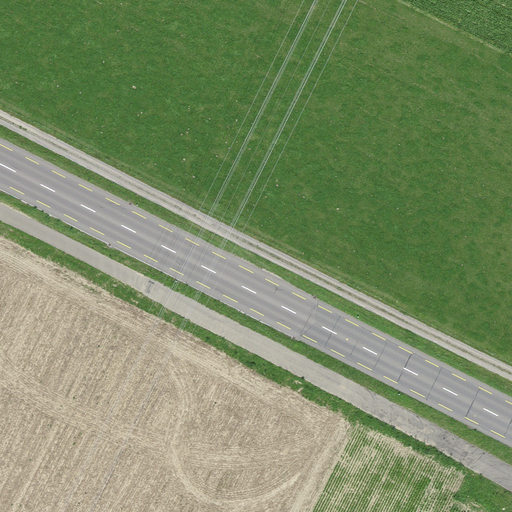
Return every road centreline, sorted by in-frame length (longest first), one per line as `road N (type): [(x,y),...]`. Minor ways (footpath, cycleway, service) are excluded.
road 1 (primary): [(511,422),(0,163)]
road 2 (track): [(0,118),(511,373)]
